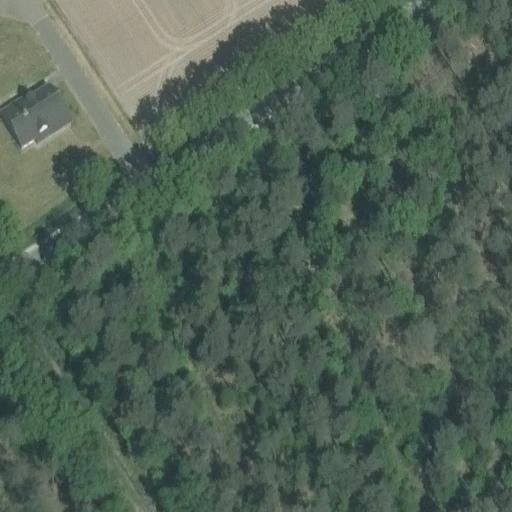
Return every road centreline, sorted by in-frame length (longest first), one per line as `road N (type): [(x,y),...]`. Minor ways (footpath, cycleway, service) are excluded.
road 1 (unclassified): [(0,277),(429,0)]
road 2 (track): [(138,511),(0,290)]
road 3 (track): [(511,203),(415,51)]
